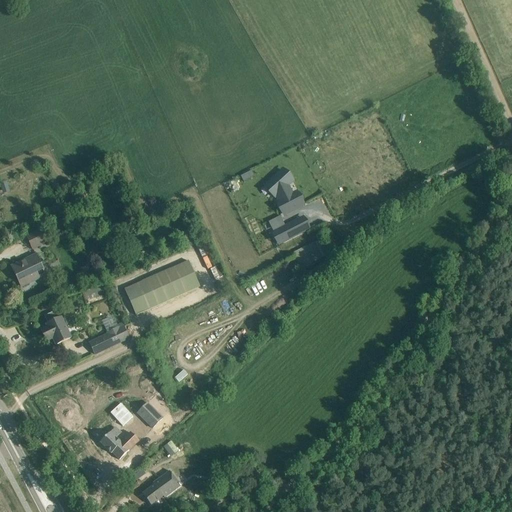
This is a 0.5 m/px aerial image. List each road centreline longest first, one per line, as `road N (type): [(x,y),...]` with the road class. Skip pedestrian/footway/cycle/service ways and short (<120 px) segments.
road 1 (track): [(511,210),(446,290),(373,407),(261,511)]
road 2 (unknown): [(511,141),(353,223),(316,206),(276,224)]
road 3 (track): [(454,0),(511,121)]
